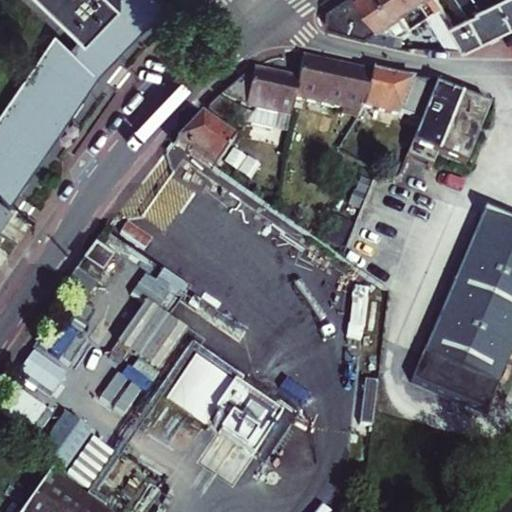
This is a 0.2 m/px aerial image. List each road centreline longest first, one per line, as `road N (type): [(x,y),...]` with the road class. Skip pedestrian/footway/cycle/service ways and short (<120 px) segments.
road 1 (secondary): [(0,332),(132,149),(260,21)]
road 2 (residential): [(260,21),(392,64),(511,67)]
road 3 (unknown): [(132,149),(163,177),(331,264)]
